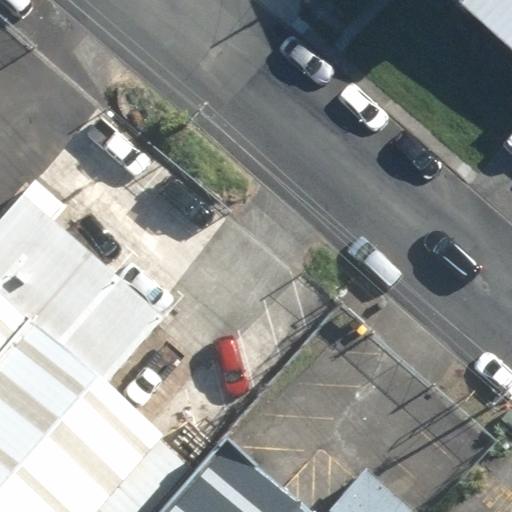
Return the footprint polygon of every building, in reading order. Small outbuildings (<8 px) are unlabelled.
[(511,0),(448,0),(485,32),(511,1),(511,0)] [(511,55),(511,1),(485,32),(511,55)] [(0,439),(59,372),(0,320),(0,439)] [(0,511),(173,511),(193,490),(59,372),(0,439),(0,511)] [(278,511),(225,465),(183,511),(278,511)] [(399,511),(359,476),(326,511),(399,511)]
